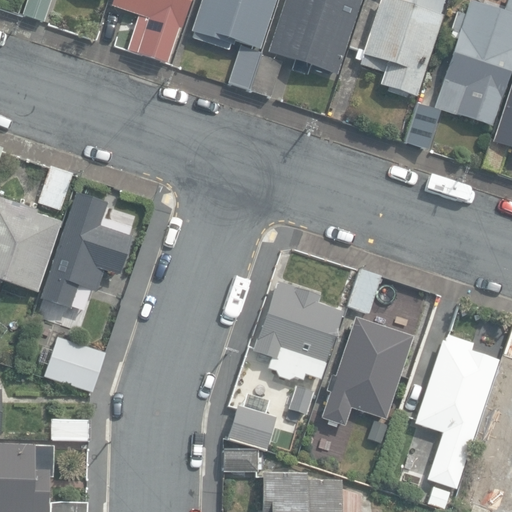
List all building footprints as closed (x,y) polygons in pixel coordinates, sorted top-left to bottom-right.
[(27,0),(22,15),(44,23),(52,0),(27,0)] [(177,28),(180,30),(190,0),(113,0),(111,6),(137,15),(126,51),(165,65),(177,28)] [(191,39),(227,51),(231,40),(259,50),(275,0),(200,0),(190,32),(193,33),(191,39)] [(283,0),(266,54),(336,78),(361,0),(283,0)] [(386,93),(405,99),(406,94),(415,97),(442,17),(439,16),(444,1),(441,0),(391,0),(391,1),(387,0),(379,0),(358,67),(383,75),(380,86),(387,88),(386,93)] [(456,115),(491,127),(511,63),(511,0),(507,0),(503,13),(469,2),(464,15),(456,13),(450,31),(458,34),(433,110),(455,117),(456,115)] [(269,98),(280,63),(261,57),(261,55),(239,47),(227,84),(269,98)] [(511,75),(482,167),(499,173),(507,148),(511,150),(511,75)] [(404,142),(423,150),(438,112),(419,104),(404,142)] [(38,203),(60,210),(71,175),(50,168),(38,203)] [(43,298),(68,307),(73,294),(83,297),(85,290),(95,293),(103,270),(117,275),(130,237),(106,229),(108,224),(100,221),(106,204),(74,193),(47,276),(50,277),(43,298)] [(0,282),(36,294),(60,224),(36,216),(37,211),(0,198),(0,282)] [(346,307),(368,314),(380,276),(359,269),(346,307)] [(278,378),(287,381),(294,378),(302,381),(303,376),(319,381),(342,313),(317,304),(319,297),(276,283),(253,353),(271,359),(267,369),(275,372),(278,378)] [(321,418),(343,425),(349,407),(384,419),(411,336),(354,318),(335,375),(330,374),(324,391),(329,392),(321,418)] [(511,325),(502,354),(511,357),(511,325)] [(441,441),(463,448),(469,433),(472,434),(497,360),(470,351),(473,342),(446,333),(444,341),(441,340),(416,415),(421,417),(418,425),(443,434),(441,441)] [(43,377),(92,393),(105,352),(56,336),(43,377)] [(501,502),(511,506),(511,361),(506,359),(481,434),(511,444),(511,456),(505,478),(509,479),(501,502)] [(287,411),(305,417),(312,393),(295,388),(287,411)] [(226,440),(265,451),(275,418),(236,406),(226,440)] [(50,439),(89,440),(90,420),(50,419),(50,439)] [(366,439),(381,444),(387,424),(373,419),(366,439)] [(391,451),(412,457),(421,427),(400,421),(391,451)] [(0,511),(44,511),(46,477),(52,477),(53,445),(0,443),(0,511)] [(223,471),(257,471),(256,449),(223,449),(223,471)] [(339,511),(340,480),(306,480),(306,472),(261,472),(260,511),(339,511)] [(48,511),(85,511),(86,502),(49,502),(48,511)]
